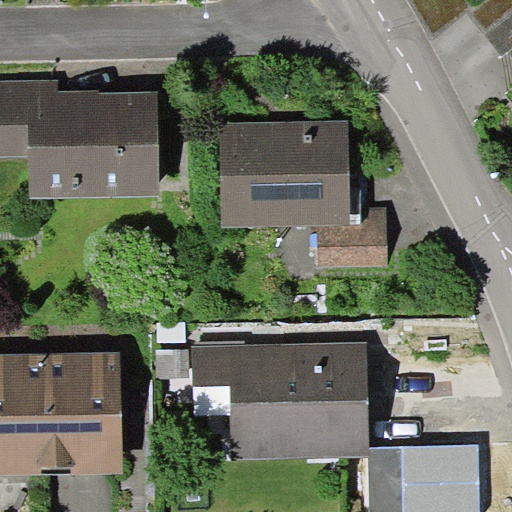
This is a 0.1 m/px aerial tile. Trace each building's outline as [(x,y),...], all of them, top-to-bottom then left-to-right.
[(472,11),(464,0),(408,0),(434,37),(468,14),(472,11)] [(511,0),(486,0),(472,11),(468,14),(485,35),(511,13),(511,0)] [(511,13),(485,35),(501,56),(508,50),(511,46),(511,41),(509,37),(511,34),(511,13)] [(59,80),(0,81),(0,156),(29,156),(30,197),(161,194),(159,90),(59,92),(59,80)] [(349,119),(220,122),(222,227),(318,225),(351,224),(350,206),(349,119)] [(386,206),(350,206),(351,224),(318,225),(317,268),(388,266),(386,206)] [(367,342),(192,345),(192,385),(230,384),(231,458),(369,456),(369,447),(367,342)] [(119,352),(0,354),(0,473),(122,471),(119,352)] [(479,511),(479,446),(369,447),(369,456),(369,511),(479,511)]
